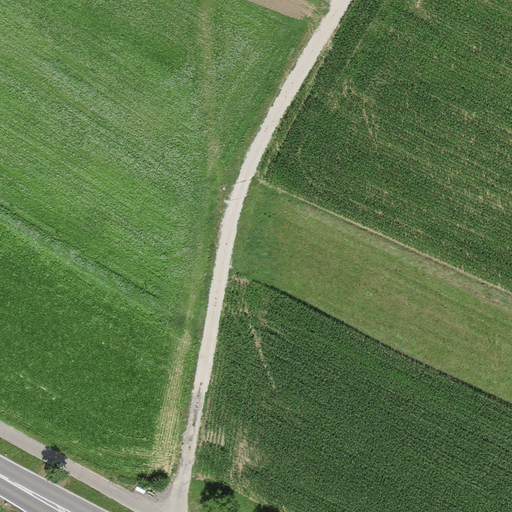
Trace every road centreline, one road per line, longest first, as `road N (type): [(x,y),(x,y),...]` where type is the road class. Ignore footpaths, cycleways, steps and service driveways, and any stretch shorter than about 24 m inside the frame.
road 1 (track): [(174,511),(245,185),(273,115),(346,0)]
road 2 (track): [(0,427),(157,511)]
